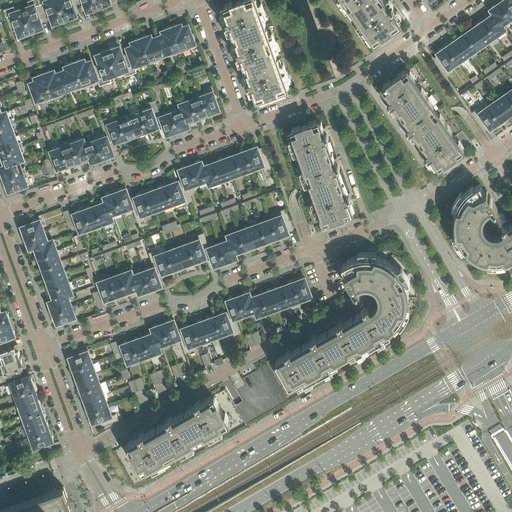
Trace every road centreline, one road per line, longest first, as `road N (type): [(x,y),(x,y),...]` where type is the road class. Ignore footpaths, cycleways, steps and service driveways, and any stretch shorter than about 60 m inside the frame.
road 1 (secondary): [(460,327),(143,511)]
road 2 (residential): [(84,448),(328,312),(333,302),(313,248)]
road 3 (residential): [(47,346),(197,298),(313,248)]
road 4 (secondary): [(237,511),(477,372)]
road 5 (residential): [(0,214),(244,126)]
road 6 (residential): [(0,65),(183,0)]
road 7 (residential): [(337,92),(403,216)]
road 8 (residential): [(416,207),(350,85)]
road 9 (residential): [(47,346),(0,219)]
road 10 (residential): [(244,126),(199,0)]
road 11 (residential): [(475,318),(416,207)]
road 12 (residential): [(403,216),(460,327)]
